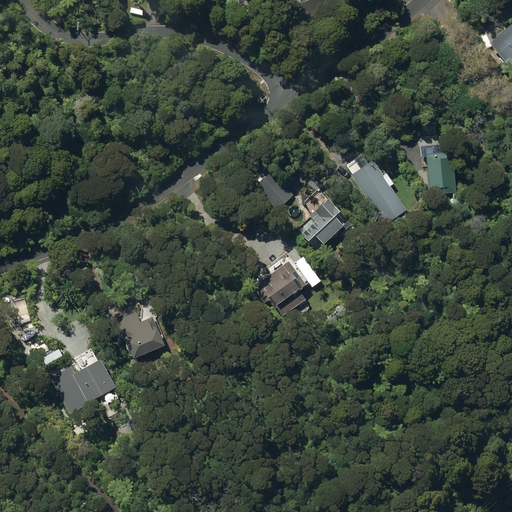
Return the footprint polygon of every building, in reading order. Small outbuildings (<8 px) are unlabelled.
[(289,0),(298,19),(327,7),(324,0),(289,0)] [(511,64),(511,21),(489,41),(505,59),(499,64),(505,70),(511,64)] [(439,133),(440,144),(450,142),(449,131),(439,133)] [(426,152),(431,194),(457,191),(453,150),(442,150),(441,144),(428,145),(428,152),(426,152)] [(351,173),(385,224),(407,209),(391,185),(394,183),(387,172),(383,175),(373,159),(368,162),(362,154),(347,164),(353,172),(351,173)] [(262,193),(277,210),(294,194),(279,178),(262,193)] [(297,227),(317,248),(343,224),(341,222),(347,216),(329,197),(297,227)] [(276,305),(283,314),(306,298),(299,288),(306,283),(289,259),(253,285),(270,309),(276,305)] [(126,340),(133,357),(164,344),(156,326),(152,328),(148,318),(140,321),(136,312),(110,323),(118,344),(126,340)] [(50,377),(70,413),(93,400),(92,399),(115,386),(99,358),(75,371),(71,365),(50,377)]
